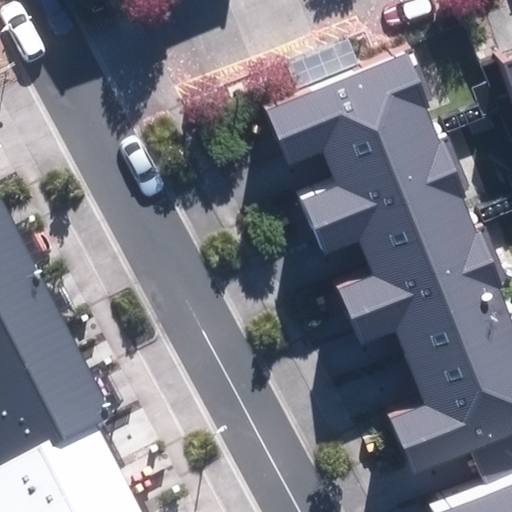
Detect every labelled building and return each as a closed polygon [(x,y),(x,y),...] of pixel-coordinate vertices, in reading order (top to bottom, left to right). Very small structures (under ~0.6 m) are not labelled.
[(65,0),(33,0),(59,51),(85,38),(65,0)] [(511,35),(457,54),(497,173),(511,167),(511,35)] [(423,511),(511,511),(511,353),(497,359),(466,288),(489,278),(463,219),(444,227),(431,197),(455,187),(432,135),(414,143),(399,109),(417,102),(395,50),(254,110),(270,148),(313,130),(334,177),(288,197),(307,241),(348,224),(368,273),(330,289),(346,326),(375,313),(413,402),(380,416),(402,468),(457,444),(471,477),(418,500),(423,511)] [(0,234),(0,468),(76,427),(99,414),(0,234)] [(123,511),(76,427),(0,468),(0,511),(123,511)]
